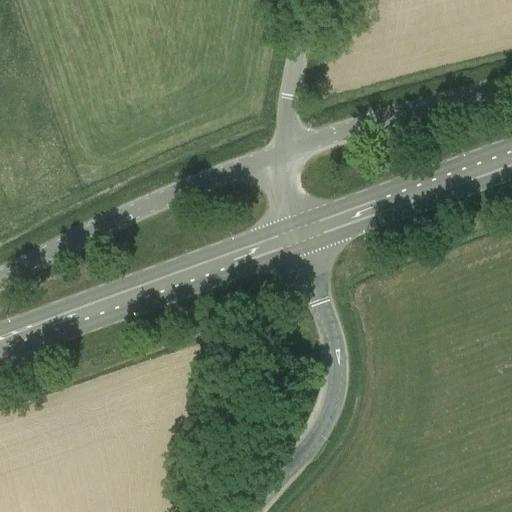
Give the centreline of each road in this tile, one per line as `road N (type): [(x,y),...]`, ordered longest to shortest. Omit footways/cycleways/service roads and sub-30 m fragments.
road 1 (secondary): [(0,345),(304,231)]
road 2 (unclassified): [(261,511),(337,412),(340,338),(304,231)]
road 3 (unclassified): [(0,279),(198,185),(284,154)]
road 4 (unclassified): [(284,154),(511,88)]
road 5 (secondary): [(304,231),(511,157)]
road 6 (tertiary): [(284,154),(280,128),(306,0)]
